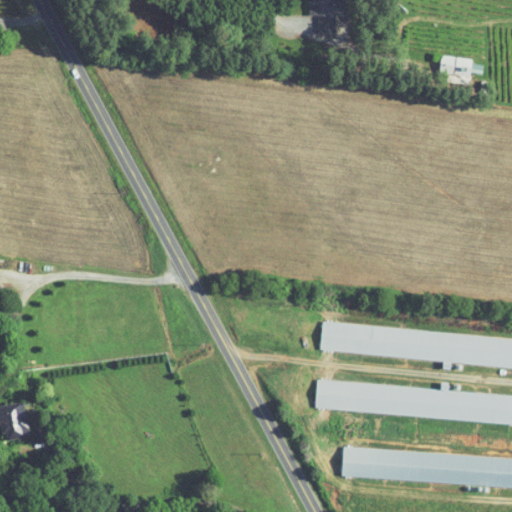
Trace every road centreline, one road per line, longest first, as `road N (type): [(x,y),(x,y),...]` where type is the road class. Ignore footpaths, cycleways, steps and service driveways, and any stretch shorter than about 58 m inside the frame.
road 1 (primary): [(321,511),(43,0)]
road 2 (track): [(193,277),(21,278),(27,406),(55,462),(97,501),(214,501),(242,511)]
